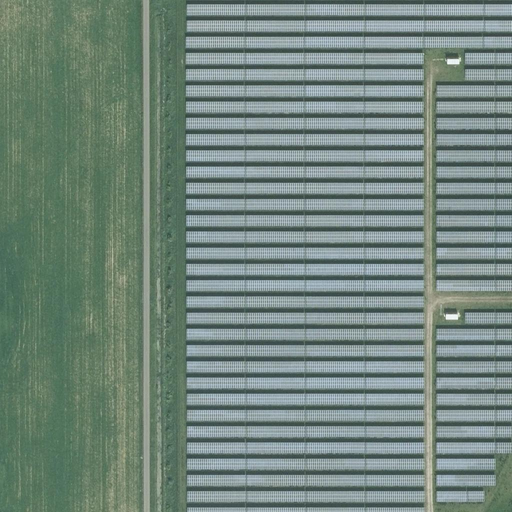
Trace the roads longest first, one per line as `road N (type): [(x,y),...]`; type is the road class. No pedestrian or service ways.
road 1 (track): [(432,511),(430,58)]
road 2 (unclassified): [(147,398),(147,0)]
